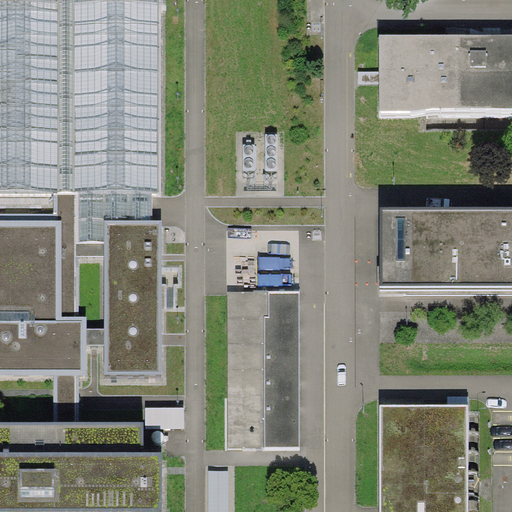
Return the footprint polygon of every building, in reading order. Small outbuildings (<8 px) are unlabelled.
[(0,0),(0,194),(58,194),(57,0),(0,0)] [(163,196),(161,0),(57,0),(58,194),(153,196),(163,196)] [(511,37),(379,38),(378,118),(511,117),(511,37)] [(0,378),(53,378),(54,427),(80,427),(80,378),(87,378),(87,347),(105,347),(105,377),(161,377),(163,222),(153,223),(153,196),(58,194),(57,223),(0,222),(0,378)] [(511,212),(380,212),(380,295),(511,295),(511,212)] [(299,293),(228,293),(226,450),(300,450),(299,293)] [(468,511),(468,408),(379,408),(379,511),(468,511)] [(0,511),(162,511),(163,459),(144,459),(144,427),(80,427),(54,427),(0,427),(0,511)] [(228,511),(228,472),(208,472),(208,511),(228,511)]
